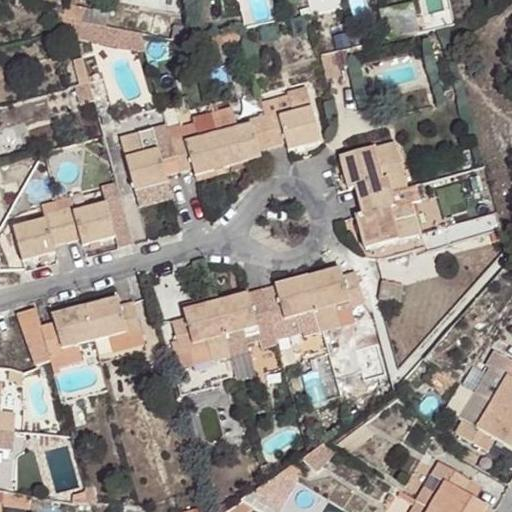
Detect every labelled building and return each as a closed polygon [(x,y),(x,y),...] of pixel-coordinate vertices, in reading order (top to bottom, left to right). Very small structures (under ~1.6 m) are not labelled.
[(28,16),(17,10),(15,16),(25,20),(28,16)] [(415,25),(382,32),(386,57),(420,50),(415,25)] [(64,45),(75,42),(74,35),(63,30),(60,29),(64,45)] [(76,54),(75,42),(64,45),(64,57),(76,54)] [(337,69),(320,72),(326,93),(340,90),(337,69)] [(87,96),(82,72),(73,74),(78,98),(87,96)] [(152,204),(167,199),(166,191),(194,183),(195,191),(261,173),(260,166),(286,159),(288,166),(322,157),(307,102),(264,113),(267,123),(262,124),(264,129),(250,133),(251,140),(238,142),(233,121),(195,131),(196,135),(165,142),(164,139),(120,152),(135,208),(152,204)] [(414,202),(406,203),(393,157),(340,171),(349,205),(356,202),(363,230),(356,231),(365,265),(419,251),(414,231),(421,229),(414,202)] [(168,205),(167,199),(152,204),(154,208),(168,205)] [(59,224),(73,221),(70,211),(57,213),(59,224)] [(59,224),(45,228),(45,233),(13,242),(22,276),(56,267),(55,260),(81,253),(83,260),(116,251),(119,260),(134,257),(122,213),(75,225),(73,221),(59,224)] [(43,218),(45,228),(59,224),(57,213),(43,218)] [(442,289),(437,274),(421,279),(424,294),(442,289)] [(298,332),(303,346),(304,352),(340,342),(337,327),(335,321),(348,318),(349,323),(364,318),(356,286),(341,290),(339,283),(275,300),(277,308),(250,315),(249,308),(232,312),(217,316),(183,325),(185,333),(171,337),(181,368),(195,364),(194,359),(207,356),(209,361),(212,376),(250,366),(249,358),(245,346),(256,343),(257,347),(273,343),(287,339),(286,334),(298,332)] [(231,306),(232,312),(249,308),(248,302),(231,306)] [(182,319),(183,325),(217,316),(217,308),(182,319)] [(113,355),(142,347),(133,315),(119,319),(118,312),(52,329),(54,337),(39,341),(34,321),(15,326),(29,379),(48,373),(52,383),(85,375),(81,358),(112,350),(113,355)] [(335,321),(337,327),(349,323),(348,318),(335,321)] [(275,353),(303,346),(298,332),(286,334),(287,339),(273,343),(275,353)] [(249,358),(275,353),(273,343),(257,347),(256,343),(245,346),(249,358)] [(381,355),(370,358),(374,374),(385,371),(381,355)] [(195,364),(209,361),(207,356),(194,359),(195,364)] [(511,373),(495,363),(487,374),(492,378),(459,431),(463,434),(455,447),(486,466),(493,454),(511,464),(511,373)] [(0,423),(13,425),(15,397),(0,395),(0,423)] [(0,462),(10,462),(13,425),(0,423),(0,462)] [(473,511),(463,506),(469,493),(437,475),(429,488),(440,497),(435,505),(431,511),(473,511)] [(265,497),(249,510),(251,511),(285,511),(294,497),(280,488),(265,497)] [(473,511),(481,499),(469,493),(463,506),(473,511)] [(97,511),(93,498),(83,500),(86,511),(96,511),(97,511)] [(431,511),(435,505),(422,499),(415,511),(431,511)]
